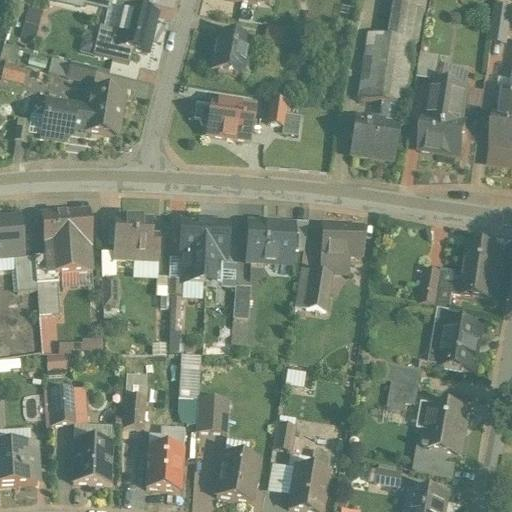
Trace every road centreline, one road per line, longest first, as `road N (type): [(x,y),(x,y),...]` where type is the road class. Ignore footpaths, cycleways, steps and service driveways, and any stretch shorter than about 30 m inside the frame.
road 1 (residential): [(141,180),(335,195),(511,223)]
road 2 (residential): [(141,180),(188,0)]
road 3 (residential): [(480,511),(511,345)]
road 4 (residential): [(0,185),(141,180)]
